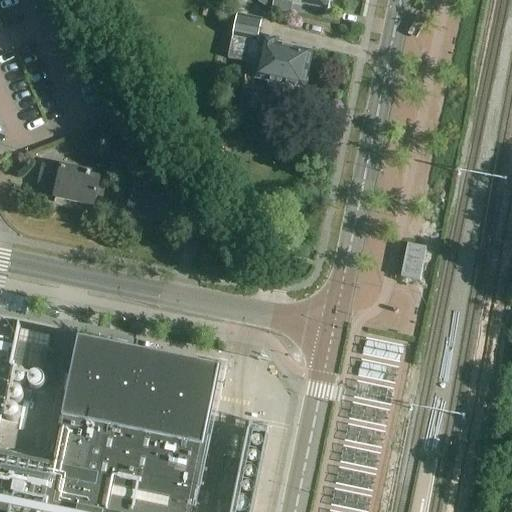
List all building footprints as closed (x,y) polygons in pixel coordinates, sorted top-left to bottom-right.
[(276,0),(325,10),(326,0),(276,0)] [(304,90),(311,54),(277,46),(278,41),(258,37),(261,22),(238,17),(228,61),(256,67),(254,79),(268,82),(266,89),(283,93),(281,99),(297,103),(299,90),(304,90)] [(235,88),(232,105),(244,108),(248,91),(235,88)] [(132,167),(136,148),(115,144),(111,162),(132,167)] [(60,169),(57,180),(60,181),(57,197),(95,205),(97,193),(103,194),(105,182),(100,181),(100,180),(88,177),(89,173),(63,168),(62,170),(60,169)] [(174,191),(148,186),(147,189),(135,187),(135,188),(129,187),(126,199),(132,201),(130,212),(168,220),(171,203),(189,207),(192,196),(174,193),(174,191)] [(419,282),(426,249),(408,246),(401,278),(419,282)] [(0,511),(191,511),(220,369),(79,340),(53,468),(0,456),(0,423),(2,416),(32,422),(50,337),(19,330),(20,328),(0,323),(0,511)] [(231,511),(262,511),(272,454),(242,449),(231,511)]
